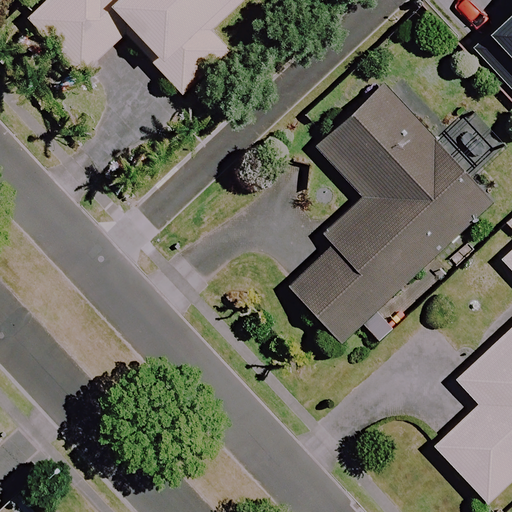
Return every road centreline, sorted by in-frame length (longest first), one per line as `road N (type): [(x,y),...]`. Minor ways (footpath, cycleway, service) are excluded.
road 1 (residential): [(0,173),(316,511)]
road 2 (residential): [(165,511),(0,328)]
